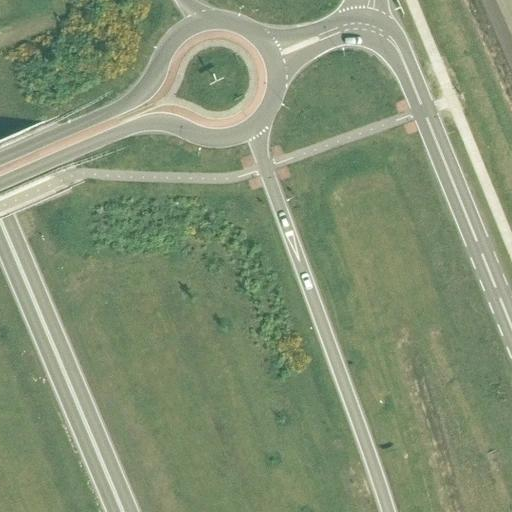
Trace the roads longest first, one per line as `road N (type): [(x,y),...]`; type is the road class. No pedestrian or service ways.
road 1 (trunk): [(387,511),(256,130)]
road 2 (tertiary): [(367,26),(398,50),(511,326)]
road 3 (trunk): [(0,222),(121,511)]
road 4 (tertiary): [(0,183),(153,122),(216,141),(256,130)]
road 5 (tertiary): [(198,24),(171,43),(139,100),(0,159)]
